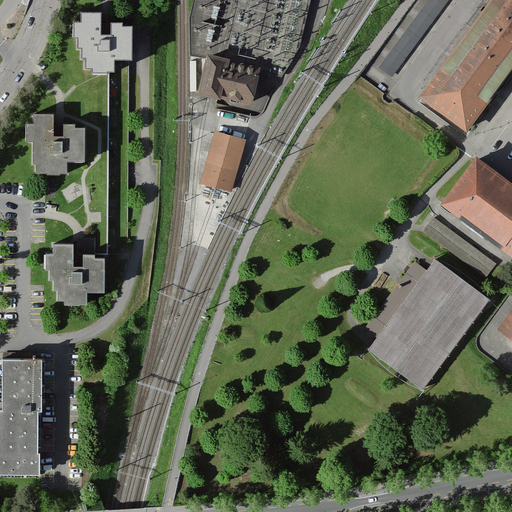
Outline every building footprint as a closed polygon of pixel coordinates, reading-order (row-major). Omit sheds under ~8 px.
[(199,0),(197,15),(202,9),(205,12),(203,21),(215,24),(217,22),(228,24),(232,28),(229,45),(239,47),(238,55),(258,59),(259,52),(267,42),(269,37),(275,30),(276,23),(283,24),(299,4),(300,0),(199,0)] [(431,0),(380,70),(392,79),(449,0),(431,0)] [(511,0),(493,0),(422,98),(466,130),(511,66),(511,0)] [(111,35),(102,35),(102,12),(80,12),(80,22),(72,22),(72,38),(76,38),(76,49),(81,49),(81,58),(84,58),(84,69),(92,69),(92,72),(114,72),(114,59),(132,59),(132,27),(125,27),(125,23),(111,23),(111,35)] [(208,59),(201,92),(250,104),(258,70),(215,60),(208,59)] [(64,137),(55,137),(55,115),(34,115),(34,125),(26,125),(26,142),(34,142),(34,163),(39,163),(38,175),(68,175),(68,162),(85,162),(86,129),(76,129),(76,125),(65,125),(64,137)] [(217,134),(203,183),(230,191),(244,141),(217,134)] [(476,159),(443,204),(511,253),(511,184),(485,165),(476,159)] [(423,233),(487,279),(498,264),(434,218),(423,233)] [(92,239),(75,239),(75,243),(54,243),(54,253),(46,253),(46,269),(50,269),(50,280),(55,280),(55,290),(58,290),(58,300),(66,300),(66,304),(88,304),(88,290),(105,290),(105,257),(96,257),(96,254),(92,254),(92,239)] [(491,297),(436,256),(426,269),(376,336),(368,347),(424,388),(491,297)] [(376,336),(426,269),(415,260),(365,328),(376,336)] [(511,313),(498,332),(511,342),(511,313)] [(2,454),(0,453),(0,476),(42,478),(44,361),(4,361),(3,401),(3,410),(2,454)]
